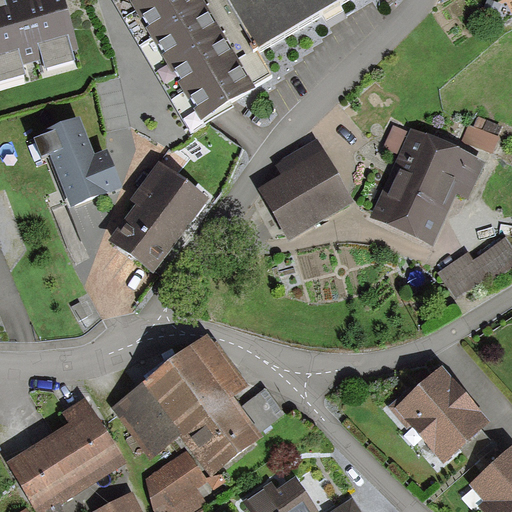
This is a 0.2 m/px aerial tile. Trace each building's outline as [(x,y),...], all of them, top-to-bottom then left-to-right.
[(0,0),(0,76),(77,54),(61,0),(0,0)] [(224,0),(127,0),(201,121),(272,79),(257,53),(224,0)] [(224,0),(257,53),(345,0),(224,0)] [(72,119),(35,134),(65,209),(114,189),(100,155),(89,159),(72,119)] [(484,166),(395,125),(385,148),(399,154),(368,220),(433,250),(458,196),(468,201),(484,166)] [(470,126),(463,142),(492,155),(499,140),(470,126)] [(286,178),(261,192),(289,242),(353,206),(318,144),(279,165),(286,178)] [(201,196),(156,165),(136,195),(141,199),(109,246),(148,272),(201,196)] [(468,256),(441,275),(457,298),(488,276),(492,282),(511,267),(511,252),(505,243),(475,264),(468,256)] [(208,338),(115,406),(151,456),(181,434),(212,477),(262,442),(232,401),(250,389),(219,346),(216,348),(208,338)] [(489,425),(441,371),(411,398),(406,393),(388,410),(408,433),(413,429),(444,464),(489,425)] [(283,418),(263,391),(242,406),(262,433),(283,418)] [(86,401),(62,416),(69,428),(41,445),(7,466),(34,511),(64,511),(61,507),(126,466),(103,429),(86,401)] [(184,452),(146,479),(154,511),(156,511),(166,505),(171,511),(194,511),(206,504),(197,491),(207,485),(184,452)] [(480,511),(511,511),(511,452),(493,469),(473,486),(485,500),(476,508),(480,511)] [(273,487),(247,504),(252,511),(316,511),(296,480),(276,493),(273,487)] [(362,511),(353,498),(330,511),(362,511)] [(138,511),(132,499),(106,511),(138,511)]
